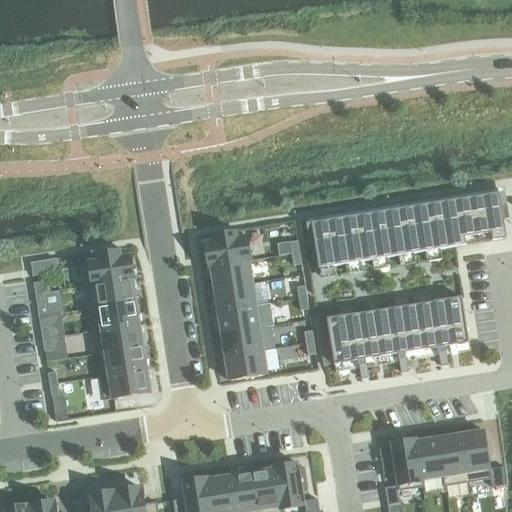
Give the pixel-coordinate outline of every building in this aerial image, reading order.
[(500,193),(473,198),(480,244),(507,240),(500,193)] [(473,198),(446,202),(453,248),(480,244),(473,198)] [(446,202),(419,206),(426,252),(441,250),(453,248),(446,202)] [(419,206),(392,211),(400,257),(414,254),(426,252),(419,206)] [(392,211),(365,215),(373,261),(388,259),(400,257),(392,211)] [(365,215),(339,219),(346,265),(361,263),(373,261),(365,215)] [(339,219),(312,223),(319,269),(335,267),(346,265),(339,219)] [(215,242),(205,244),(209,268),(211,268),(250,261),(252,261),(248,237),(239,239),(238,232),(214,236),(215,242)] [(298,242),(290,243),(292,255),(300,253),(298,242)] [(99,261),(85,263),(88,287),(133,280),(135,279),(131,256),(122,257),(121,251),(98,255),(99,261)] [(300,253),(292,255),(294,266),(302,265),(300,253)] [(250,261),(211,268),(215,290),(254,284),(250,261)] [(88,287),(85,288),(89,310),(98,309),(137,302),(133,280),(88,287)] [(42,283),(34,284),(36,295),(44,294),(42,283)] [(254,284),(215,290),(218,313),(257,306),(254,284)] [(305,287),(297,288),(299,300),(307,298),(305,287)] [(44,294),(36,295),(37,307),(45,306),(44,294)] [(307,298),(299,300),(301,311),(309,310),(307,298)] [(462,298),(435,302),(442,348),(469,344),(462,298)] [(137,302),(98,309),(101,331),(140,325),(137,302)] [(435,302),(408,307),(415,353),(442,348),(435,302)] [(257,306),(218,313),(222,335),(261,329),(274,327),(270,304),(257,306)] [(408,307),(381,311),(388,357),(415,353),(408,307)] [(381,311),(354,315),(361,361),(388,357),(381,311)] [(327,315),(316,316),(317,325),(328,323),(327,319),(327,315)] [(354,315),(327,319),(328,323),(329,331),(331,340),(332,348),(333,357),(334,365),(335,365),(361,361),(354,315)] [(328,323),(317,325),(318,333),(329,331),(328,323)] [(101,331),(97,332),(100,355),(144,348),(140,325),(101,331)] [(49,327),(41,329),(43,340),(51,339),(49,327)] [(261,329),(222,335),(225,357),(264,351),(261,329)] [(329,331),(318,333),(320,341),(331,340),(329,331)] [(312,332),(304,333),(306,345),(314,343),(312,332)] [(51,339),(43,340),(45,352),(52,351),(51,339)] [(331,340),(320,341),(321,350),(332,348),(331,340)] [(314,343),(306,345),(308,356),(316,355),(314,343)] [(144,348),(100,355),(104,377),(148,370),(144,348)] [(332,348),(321,350),(322,358),(333,357),(332,348)] [(264,351),(225,357),(229,381),(268,375),(267,371),(279,369),(276,350),(264,352),(264,351)] [(333,357),(322,358),(324,367),(334,365),(333,357)] [(104,377),(99,378),(103,401),(151,394),(148,370),(104,377)] [(56,373),(48,374),(50,386),(58,384),(56,373)] [(58,384),(50,386),(52,397),(60,396),(58,384)] [(462,435),(460,435),(468,483),(469,482),(492,479),(484,431),(469,434),(463,435),(462,435)] [(439,438),(438,439),(444,477),(445,486),(447,486),(468,483),(460,435),(458,435),(451,436),(439,438)] [(418,442),(415,442),(421,481),(444,477),(438,439),(425,441),(418,442)] [(392,451),(388,452),(391,473),(396,472),(399,491),(422,487),(421,481),(415,442),(415,440),(413,441),(406,442),(391,444),(392,451)] [(277,467),(274,468),(274,470),(281,510),(305,507),(303,492),(308,492),(304,470),(299,471),(298,464),(284,466),(277,467)] [(266,471),(252,473),(258,511),(281,511),(281,510),(274,470),(272,470),(266,471)] [(233,476),(230,477),(235,511),(258,511),(252,473),(251,473),(239,475),(233,476)] [(221,478),(207,480),(212,511),(235,511),(230,477),(228,477),(227,477),(221,478)] [(186,499),(173,501),(174,511),(212,511),(207,480),(207,479),(206,479),(205,479),(198,480),(183,482),(186,499)] [(142,489),(117,493),(119,511),(158,511),(157,503),(145,505),(142,489)] [(95,511),(119,511),(117,493),(93,497),(95,511)] [(55,511),(54,503),(30,507),(30,511),(55,511)]
